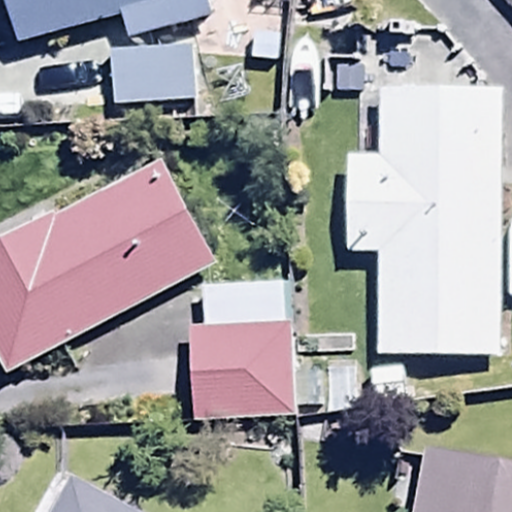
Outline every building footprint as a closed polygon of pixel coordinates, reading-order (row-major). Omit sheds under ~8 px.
[(0,0),(0,15),(10,12),(24,58),(126,27),(134,53),(217,28),(207,0),(0,0)] [(196,59),(112,60),(113,116),(197,115),(196,59)] [(505,370),(507,104),(385,106),(385,171),(351,171),(350,266),(380,266),(379,369),(505,370)] [(0,266),(0,363),(13,387),(217,275),(164,177),(0,266)] [(291,296),(208,300),(210,342),(196,342),(201,435),(297,430),(291,296)] [(511,511),(511,477),(430,462),(420,511),(511,511)] [(113,511),(76,491),(63,511),(113,511)]
